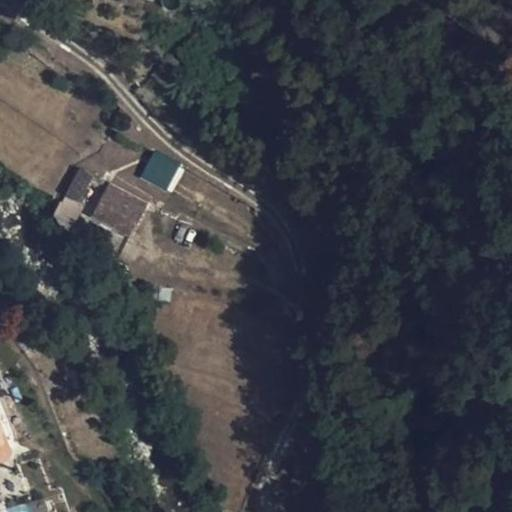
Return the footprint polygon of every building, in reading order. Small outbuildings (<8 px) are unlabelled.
[(444,145),(428,125),(411,138),(427,159),(444,145)] [(154,150),(140,177),(166,190),(180,163),(154,150)] [(94,176),(83,170),(72,194),(84,201),(94,176)] [(94,176),(84,201),(99,210),(112,185),(94,176)] [(147,204),(112,185),(99,210),(96,216),(131,235),(146,207),(147,204)] [(75,221),(84,201),(72,194),(69,201),(66,200),(61,212),(75,221)]
